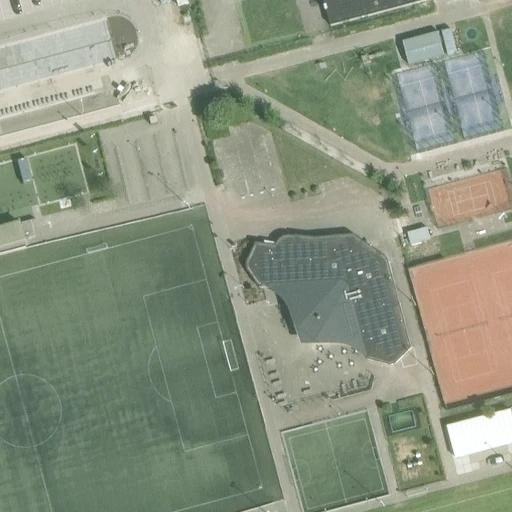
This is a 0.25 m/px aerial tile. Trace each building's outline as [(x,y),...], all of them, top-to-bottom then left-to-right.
[(330,27),(415,4),(413,0),(323,0),(325,6),(324,7),(325,12),(326,11),(330,27)] [(409,67),(444,57),(438,33),(402,43),(409,67)] [(432,115),(450,109),(445,94),(427,99),(432,115)] [(0,231),(0,255),(27,248),(21,226),(0,231)] [(408,234),(411,246),(431,240),(428,229),(408,234)] [(260,289),(263,289),(284,287),(300,331),(317,343),(364,344),(368,361),(390,367),(396,365),(412,349),(389,260),(354,236),(316,239),(296,237),(296,238),(292,248),(284,249),(276,247),(257,244),(247,265),(248,271),(260,289)] [(474,431),(463,434),(467,449),(479,446),(474,431)]
